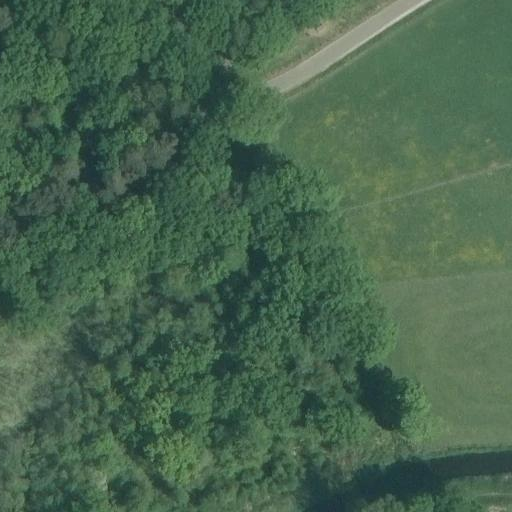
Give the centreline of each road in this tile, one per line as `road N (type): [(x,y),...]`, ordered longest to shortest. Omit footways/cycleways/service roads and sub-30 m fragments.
road 1 (unclassified): [(0,156),(215,112),(260,95),(415,0)]
road 2 (track): [(164,0),(215,112)]
